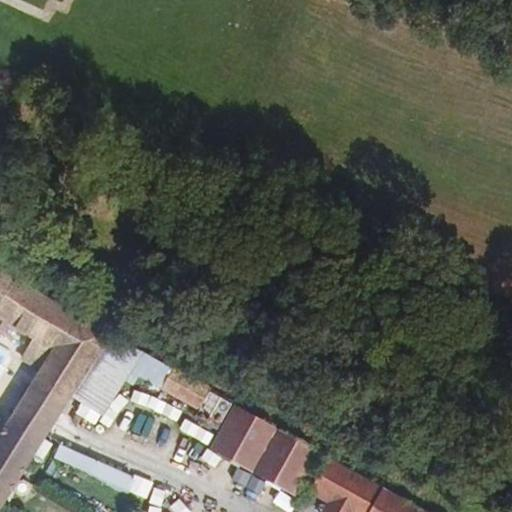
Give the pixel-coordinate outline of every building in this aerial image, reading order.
[(0,329),(2,327),(33,347),(23,363),(39,373),(23,397),(55,418),(67,399),(104,340),(0,283),(0,329)] [(170,376),(104,340),(67,399),(98,418),(124,379),(158,396),(170,376)] [(207,395),(170,376),(158,396),(196,416),(207,395)] [(18,430),(39,443),(48,429),(55,418),(23,397),(13,413),(5,425),(17,433),(18,430)] [(208,456),(254,479),(278,433),(232,410),(212,449),(208,456)] [(78,420),(73,429),(86,437),(92,428),(78,420)] [(0,506),(39,443),(18,430),(17,433),(5,425),(0,434),(0,506)] [(304,507),(309,498),(330,462),(278,433),(254,479),(304,507)] [(212,449),(184,435),(171,460),(199,474),(208,456),(212,449)] [(136,475),(59,440),(51,456),(128,493),(120,511),(141,511),(154,483),(136,475)] [(374,511),(387,492),(330,462),(309,498),(328,509),(326,511),(374,511)] [(423,511),(387,492),(374,511),(423,511)]
